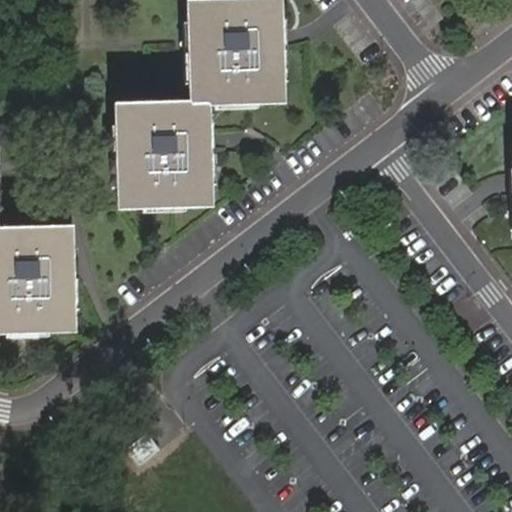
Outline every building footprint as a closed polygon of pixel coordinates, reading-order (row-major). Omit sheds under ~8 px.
[(189,23),(191,84),(192,106),(206,105),(217,105),(257,103),(283,102),(282,82),(280,21),(279,1),(255,2),(213,3),(189,4),(189,23)] [(286,21),(280,21),(282,82),(288,82),(287,35),(286,21)] [(184,85),(191,84),(189,23),(182,24),(184,85)] [(142,108),(183,106),(182,98),(142,100),(142,108)] [(206,105),(192,106),(183,106),(142,108),(117,109),(118,127),(120,187),(120,209),(145,208),(186,206),(211,206),(209,184),(207,124),(206,105)] [(214,123),(207,124),(209,184),(216,184),(216,162),(215,143),(214,134),(214,123)] [(113,188),(120,187),(118,127),(110,128),(113,188)] [(0,227),(0,234),(40,233),(40,226),(0,227)] [(0,234),(0,334),(3,335),(44,333),(67,332),(66,312),(64,250),(64,232),(40,233),(0,234)] [(44,333),(3,335),(3,341),(45,339),(44,333)]
